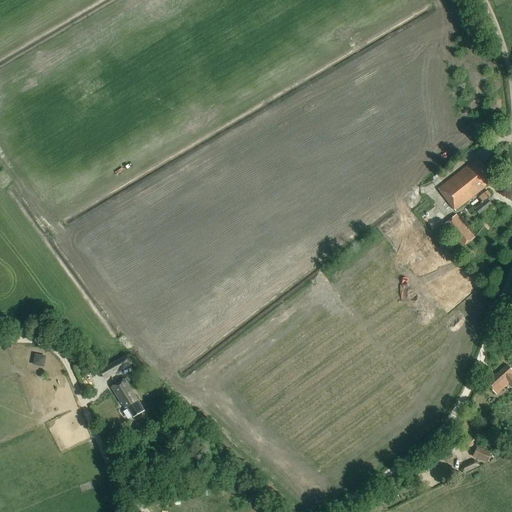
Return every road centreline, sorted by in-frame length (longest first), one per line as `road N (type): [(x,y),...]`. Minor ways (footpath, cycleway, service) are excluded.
road 1 (track): [(511,270),(472,378),(444,426),(333,511)]
road 2 (track): [(145,511),(114,475),(66,362),(42,343),(0,340)]
